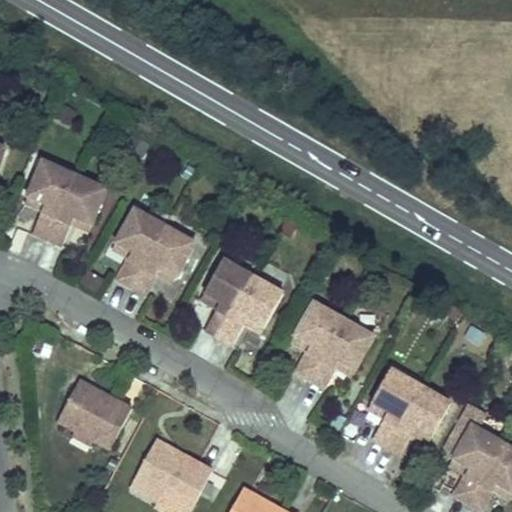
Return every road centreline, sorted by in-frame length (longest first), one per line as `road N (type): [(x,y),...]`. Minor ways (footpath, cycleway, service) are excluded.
road 1 (secondary): [(511,271),(36,0)]
road 2 (residential): [(418,511),(282,434),(239,393),(0,263)]
road 3 (residential): [(0,376),(17,511)]
